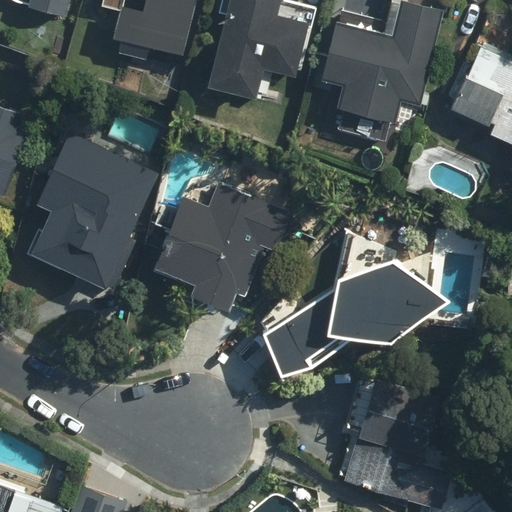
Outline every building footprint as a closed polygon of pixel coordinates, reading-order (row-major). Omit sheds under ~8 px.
[(26,0),(24,6),(60,16),(63,0),(26,0)] [(139,0),(137,9),(118,4),(110,35),(176,53),(190,0),(139,0)] [(248,96),(256,66),(291,75),(304,23),(269,14),(272,0),(223,0),(202,85),(248,96)] [(396,0),(386,37),(330,23),(315,79),(337,84),(331,106),(388,120),(394,99),(414,104),(438,11),(396,0)] [(511,61),(477,45),(448,105),(511,135),(511,61)] [(0,188),(1,189),(21,134),(15,132),(21,115),(0,107),(0,188)] [(157,168),(70,125),(32,202),(45,209),(24,252),(97,288),(157,168)] [(184,294),(220,309),(229,288),(240,292),(259,245),(274,251),(291,211),(216,181),(205,208),(178,197),(149,268),(188,284),(184,294)] [(267,334),(279,376),(317,368),(349,341),(391,346),(453,304),(398,264),(339,280),(336,291),(267,334)] [(370,376),(339,475),(432,504),(444,468),(415,459),(435,396),(370,376)] [(119,511),(124,496),(83,485),(75,511),(119,511)] [(54,511),(56,506),(10,490),(2,511),(54,511)]
